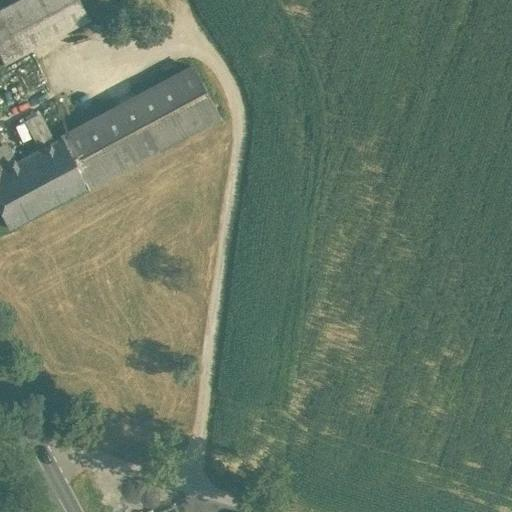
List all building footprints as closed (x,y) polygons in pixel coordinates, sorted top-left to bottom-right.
[(79,0),(15,0),(0,8),(0,55),(4,63),(89,18),(79,0)] [(192,65),(61,135),(88,185),(89,186),(219,116),(192,65)] [(6,166),(0,169),(0,212),(8,228),(88,185),(62,136),(6,166)] [(127,491),(127,475),(102,475),(102,491),(127,491)] [(173,511),(168,501),(147,511),(173,511)]
